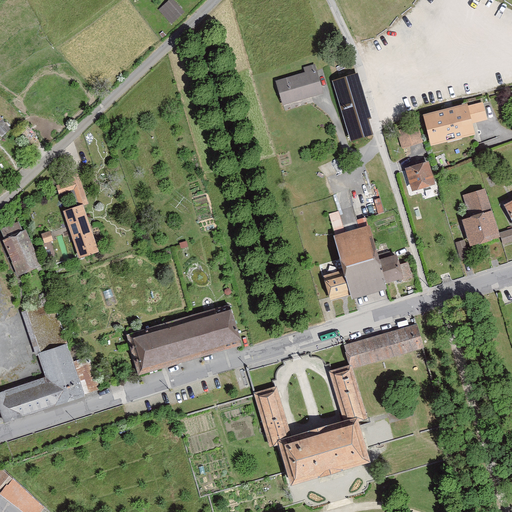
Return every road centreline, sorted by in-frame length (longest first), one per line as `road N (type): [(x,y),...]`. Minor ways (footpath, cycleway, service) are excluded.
road 1 (residential): [(431,302),(0,441)]
road 2 (unclassified): [(431,302),(354,44),(332,0)]
road 3 (residential): [(215,0),(0,205)]
